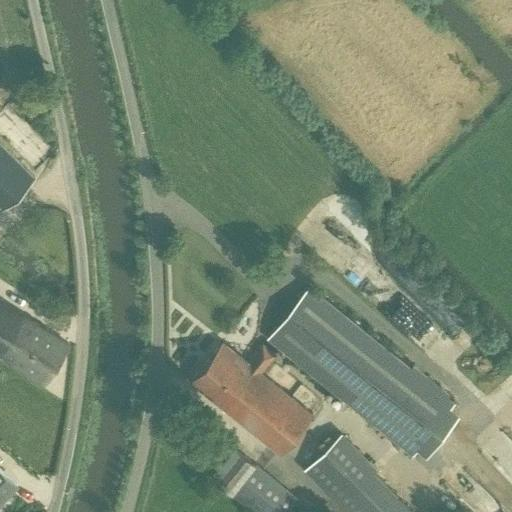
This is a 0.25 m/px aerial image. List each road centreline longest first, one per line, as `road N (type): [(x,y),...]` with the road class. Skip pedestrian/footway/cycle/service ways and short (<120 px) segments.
road 1 (unclassified): [(124,511),(147,410),(155,317),(150,222),(103,0)]
road 2 (unclassified): [(52,511),(84,316),(76,219),(30,0)]
road 3 (track): [(282,470),(333,414),(405,473),(455,446),(511,504)]
